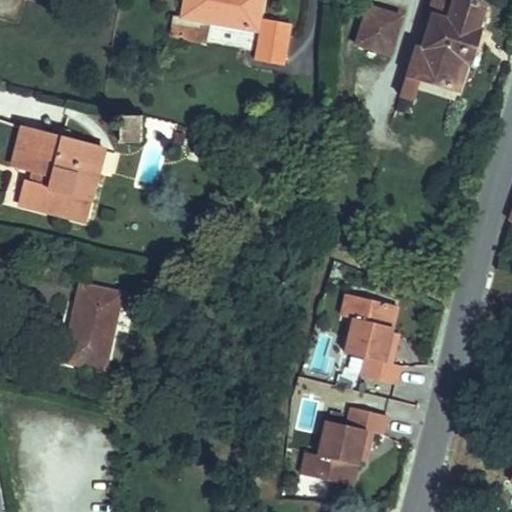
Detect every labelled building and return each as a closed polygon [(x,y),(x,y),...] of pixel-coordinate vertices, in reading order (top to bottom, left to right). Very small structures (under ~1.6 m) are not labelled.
[(187,0),(254,13),(257,0),(187,0)] [(391,0),(355,0),(348,26),(382,35),(391,0)] [(473,0),(418,0),(417,4),(421,7),(413,32),(408,30),(391,80),(403,85),(409,69),(448,83),(473,0)] [(259,5),(252,46),(279,51),(286,10),(259,5)] [(126,91),(124,117),(148,119),(149,92),(126,91)] [(27,151),(20,174),(88,192),(100,149),(81,143),(87,120),(65,114),(67,107),(43,101),(39,116),(21,112),(16,133),(38,139),(34,153),(27,151)] [(81,261),(60,339),(100,349),(121,271),(81,261)] [(349,277),(337,274),(331,295),(343,299),(349,277)] [(388,287),(349,277),(343,299),(334,333),(355,338),(350,357),(384,366),(389,347),(380,344),(385,325),(378,323),(381,313),(388,287)] [(388,316),(381,313),(378,323),(385,325),(388,316)] [(303,431),(297,453),(336,464),(343,438),(346,428),(353,430),(358,411),(368,414),(373,394),(339,385),(334,403),(313,397),(303,431)] [(303,431),(291,428),(285,449),(297,453),(303,431)] [(353,430),(346,428),(343,438),(350,439),(353,430)]
